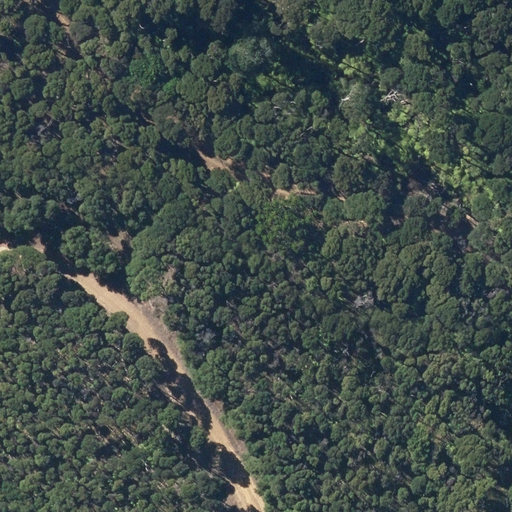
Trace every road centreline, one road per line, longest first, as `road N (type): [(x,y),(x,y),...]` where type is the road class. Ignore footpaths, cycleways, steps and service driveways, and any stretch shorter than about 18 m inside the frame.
road 1 (track): [(0,116),(164,315),(254,511)]
road 2 (track): [(0,265),(164,315)]
